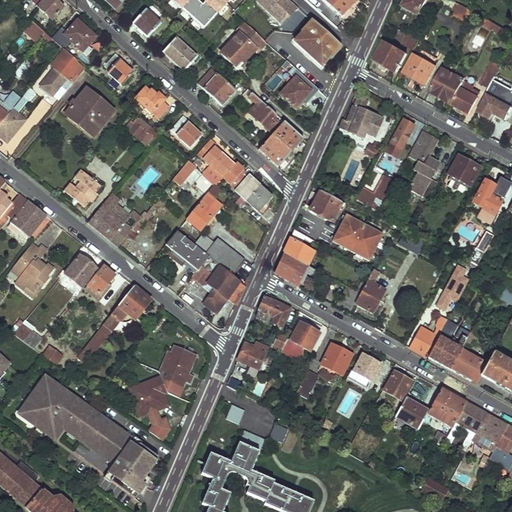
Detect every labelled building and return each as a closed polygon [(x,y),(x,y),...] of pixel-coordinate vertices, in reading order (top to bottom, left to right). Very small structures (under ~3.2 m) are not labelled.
[(36,0),(33,4),(52,20),(64,7),(55,0),(36,0)] [(105,0),(115,8),(123,0),(105,0)] [(258,0),(256,2),(281,25),(295,10),(283,0),(258,0)] [(321,0),(340,16),(355,0),(321,0)] [(409,0),(405,8),(420,16),(428,0),(409,0)] [(468,24),(473,13),(460,6),(454,16),(468,24)] [(132,24),(147,38),(160,23),(145,9),(132,24)] [(38,42),(45,30),(29,21),(22,33),(38,42)] [(65,36),(84,53),(97,38),(78,21),(65,36)] [(494,30),(496,26),(488,21),(485,26),(494,30)] [(293,43),(320,67),(339,46),(313,22),(293,43)] [(263,40),(252,30),(243,23),(235,31),(238,34),(220,53),(234,67),(240,61),(242,63),(254,50),(256,52),(265,43),(263,40)] [(504,30),(496,26),(494,30),(494,31),(502,35),(504,30)] [(397,28),(394,34),(405,39),(403,43),(415,49),(420,39),(397,28)] [(198,57),(175,37),(162,52),(185,73),(198,57)] [(376,62),(398,74),(407,55),(386,44),(376,62)] [(67,78),(74,84),(85,70),(75,63),(76,61),(64,51),(52,66),(55,69),(52,73),(54,74),(52,77),(48,77),(43,84),(44,90),(49,94),(56,93),(67,78)] [(107,73),(121,85),(133,72),(125,65),(126,64),(116,55),(106,67),(109,70),(107,73)] [(404,74),(427,87),(437,67),(415,55),(404,74)] [(495,79),(501,67),(492,62),(481,83),(490,88),(491,86),(495,79)] [(192,79),(197,84),(211,69),(206,64),(192,79)] [(197,84),(221,106),(235,91),(211,69),(197,84)] [(431,93),(453,104),(466,81),(443,70),(431,93)] [(280,95),(296,110),(303,103),(301,101),(309,92),(307,90),(312,84),(299,73),(280,95)] [(453,104),(470,114),(481,93),(475,90),(476,87),(466,81),(453,104)] [(495,114),(506,120),(511,109),(502,103),(506,94),(491,86),(490,88),(486,95),(489,96),(480,112),(492,119),(495,114)] [(135,100),(159,120),(170,108),(164,102),(165,100),(153,89),(149,92),(145,89),(135,100)] [(85,90),(64,115),(85,131),(91,124),(97,129),(111,110),(85,90)] [(256,104),(248,113),(272,135),(258,151),(277,168),(303,139),(284,122),(281,126),(273,118),(276,115),(249,91),(245,94),(256,104)] [(358,97),(347,121),(343,120),(339,129),(362,139),(364,134),(373,138),(381,119),(363,111),(367,101),(358,97)] [(0,137),(7,143),(25,120),(12,110),(6,116),(0,124),(0,137)] [(128,111),(122,119),(133,128),(129,132),(145,145),(153,137),(156,140),(159,135),(128,111)] [(171,131),(191,149),(202,137),(189,125),(190,123),(183,117),(171,131)] [(402,120),(390,142),(402,148),(413,126),(402,120)] [(91,124),(85,131),(93,138),(99,131),(97,129),(91,124)] [(421,132),(407,158),(416,163),(412,171),(417,173),(408,190),(428,201),(438,183),(431,180),(440,164),(428,158),(437,140),(421,132)] [(210,140),(198,154),(224,179),(235,166),(214,147),(216,145),(210,140)] [(402,148),(390,142),(384,153),(396,159),(402,148)] [(371,147),(369,146),(365,155),(374,160),(380,147),(373,143),(371,147)] [(458,157),(448,176),(469,187),(479,168),(458,157)] [(189,161),(179,174),(206,196),(215,184),(189,161)] [(63,193),(83,210),(89,203),(91,205),(96,197),(94,195),(99,189),(79,172),(73,180),(78,184),(73,190),(69,186),(63,193)] [(242,173),(232,183),(237,189),(235,191),(246,201),(260,186),(249,176),(247,177),(242,173)] [(476,218),(491,225),(503,202),(501,201),(502,198),(504,199),(511,184),(500,178),(495,186),(485,180),(473,204),(481,209),(476,218)] [(373,196),(361,190),(355,201),(377,213),(391,186),(381,181),(373,196)] [(187,220),(201,231),(221,205),(216,200),(223,190),(216,183),(215,184),(206,196),(187,220)] [(260,186),(246,201),(262,216),(268,210),(265,207),(273,197),(260,186)] [(322,193),(332,198),(334,194),(324,189),(322,193)] [(0,217),(4,213),(11,203),(4,198),(6,195),(0,191),(0,217)] [(322,193),(320,192),(310,211),(332,222),(340,208),(342,209),(345,205),(332,198),(322,193)] [(12,226),(28,238),(46,217),(18,194),(11,203),(4,213),(11,219),(15,222),(12,226)] [(88,224),(117,247),(132,229),(133,228),(124,222),(130,214),(117,204),(120,200),(113,194),(88,224)] [(133,228),(132,229),(136,233),(163,201),(158,198),(142,217),(139,221),(133,228)] [(142,217),(133,210),(130,214),(139,221),(142,217)] [(0,234),(11,219),(4,213),(0,217),(0,234)] [(124,222),(133,228),(139,221),(130,214),(124,222)] [(353,217),(348,214),(333,242),(338,245),(353,217)] [(385,233),(353,217),(338,245),(370,262),(385,233)] [(396,231),(391,228),(387,234),(393,237),(396,231)] [(177,231),(166,245),(198,271),(202,266),(209,257),(206,255),(196,246),(177,231)] [(284,254),(308,267),(315,253),(302,247),(305,241),(312,245),(314,242),(294,231),(284,254)] [(196,246),(206,255),(214,245),(204,236),(196,246)] [(419,238),(412,250),(419,254),(426,241),(419,238)] [(209,257),(234,276),(245,262),(218,240),(214,245),(206,255),(209,257)] [(39,251),(32,245),(11,272),(19,278),(15,284),(25,291),(29,287),(36,292),(42,284),(44,286),(50,279),(48,278),(54,270),(47,264),(45,267),(39,262),(37,261),(36,263),(31,260),(39,251)] [(36,263),(37,261),(39,262),(47,250),(42,246),(39,251),(31,260),(36,263)] [(479,247),(472,261),(478,264),(485,251),(479,247)] [(275,274),(299,287),(308,267),(284,254),(275,274)] [(79,256),(64,274),(82,289),(97,270),(79,256)] [(241,282),(234,276),(209,257),(202,266),(198,271),(194,277),(204,286),(208,285),(215,291),(204,304),(217,315),(228,301),(241,282)] [(450,300),(455,302),(471,272),(457,264),(434,306),(444,311),(450,300)] [(103,267),(87,287),(98,296),(114,277),(103,267)] [(361,295),(357,304),(374,313),(386,291),(374,285),(380,274),(374,271),(373,273),(363,292),(361,295)] [(241,282),(228,301),(235,307),(245,285),(241,282)] [(29,287),(25,291),(35,299),(44,286),(42,284),(36,292),(29,287)] [(77,359),(86,365),(125,313),(135,321),(151,301),(133,286),(77,359)] [(361,295),(347,288),(337,308),(351,315),(357,304),(361,295)] [(281,327),(289,309),(265,298),(256,318),(264,321),(266,316),(272,319),(270,323),(281,327)] [(427,307),(420,320),(430,325),(437,312),(427,307)] [(446,326),(448,321),(441,317),(437,325),(439,329),(436,335),(423,328),(411,349),(428,358),(446,326)] [(299,323),(289,341),(303,349),(308,352),(318,333),(299,323)] [(13,336),(34,350),(41,339),(22,324),(13,336)] [(463,350),(468,339),(463,337),(458,347),(445,341),(451,329),(446,326),(428,358),(451,371),(463,350)] [(279,336),(274,346),(282,350),(287,340),(287,339),(279,336)] [(282,350),(281,352),(297,361),(303,349),(289,341),(287,340),(282,350)] [(259,371),(266,355),(245,344),(237,362),(259,371)] [(329,344),(320,364),(342,375),(352,356),(329,344)] [(492,354),(495,348),(490,345),(482,360),(463,350),(451,371),(475,384),(480,375),(492,354)] [(49,346),(42,356),(43,356),(52,363),(59,353),(49,346)] [(128,387),(139,415),(167,404),(163,391),(166,390),(170,381),(181,386),(183,381),(189,384),(192,375),(186,373),(194,355),(172,346),(170,352),(167,351),(163,358),(166,359),(162,369),(168,371),(164,378),(159,380),(156,376),(152,377),(128,387)] [(511,364),(492,354),(480,375),(511,392),(511,364)] [(360,355),(352,371),(372,382),(380,365),(360,355)] [(161,357),(152,377),(156,376),(159,380),(164,378),(168,371),(162,369),(166,359),(163,358),(161,357)] [(0,375),(3,372),(8,367),(0,359),(0,375)] [(306,399),(318,376),(308,370),(300,386),(302,388),(299,395),(306,399)] [(392,372),(375,403),(381,406),(388,394),(394,397),(391,404),(397,407),(411,382),(392,372)] [(351,390),(357,380),(348,375),(338,396),(343,398),(351,390)] [(45,377),(19,415),(56,440),(64,429),(65,426),(75,433),(76,437),(116,465),(110,473),(115,477),(112,481),(137,498),(150,478),(146,476),(160,456),(94,411),(92,413),(81,406),(80,401),(45,377)] [(230,378),(227,388),(239,391),(242,381),(230,378)] [(428,411),(426,415),(451,429),(466,402),(440,388),(428,411)] [(404,399),(394,418),(418,430),(426,415),(428,411),(404,399)] [(94,411),(80,401),(81,406),(92,413),(94,411)] [(451,429),(450,431),(456,433),(459,426),(469,431),(466,439),(456,460),(461,463),(468,450),(487,414),(466,402),(451,429)] [(234,406),(228,420),(240,425),(246,411),(234,406)] [(487,414),(468,450),(473,453),(477,445),(492,453),(507,425),(487,414)] [(277,424),(270,438),(283,443),(289,430),(277,424)] [(492,453),(487,462),(496,467),(504,454),(507,455),(511,446),(511,427),(507,425),(492,453)] [(65,426),(64,429),(76,437),(75,433),(65,426)] [(229,464),(210,456),(202,477),(211,481),(200,506),(209,510),(208,511),(220,511),(229,491),(219,487),(224,475),(232,474),(244,479),(247,486),(251,487),(247,495),(266,503),(264,506),(278,511),(309,511),(314,502),(273,486),(274,482),(251,472),(264,440),(243,432),(229,464)] [(0,486),(29,511),(72,511),(73,507),(59,496),(53,497),(52,499),(0,455),(0,486)] [(500,471),(493,485),(500,489),(507,475),(500,471)] [(420,486),(407,479),(404,485),(417,492),(420,486)] [(447,490),(428,481),(423,491),(442,500),(447,490)]
